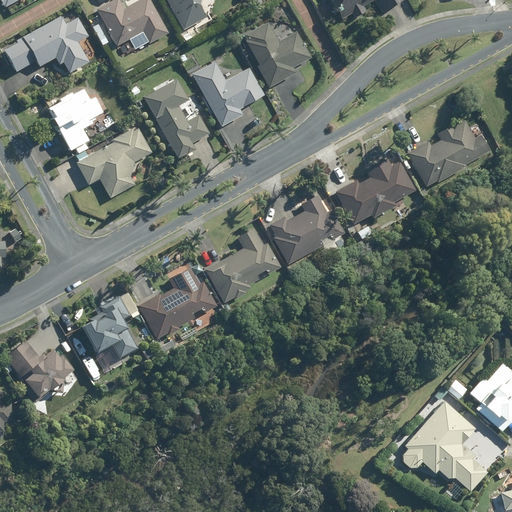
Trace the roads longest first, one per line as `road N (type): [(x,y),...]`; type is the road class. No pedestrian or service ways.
road 1 (residential): [(285,152),(392,50),(427,33),(511,20)]
road 2 (residential): [(511,35),(322,142),(285,152)]
road 3 (residential): [(285,152),(75,267)]
road 4 (residential): [(0,130),(75,267)]
